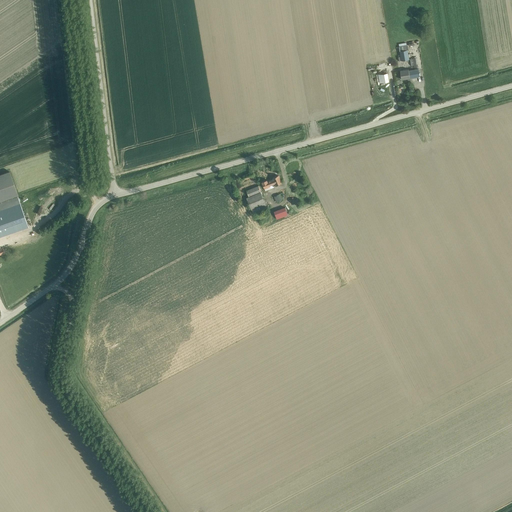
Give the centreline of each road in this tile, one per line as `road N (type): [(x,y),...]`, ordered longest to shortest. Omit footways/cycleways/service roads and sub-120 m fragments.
road 1 (tertiary): [(116,193),(511,85)]
road 2 (unclassified): [(156,511),(65,381),(74,301)]
road 3 (unclassified): [(116,193),(91,0)]
